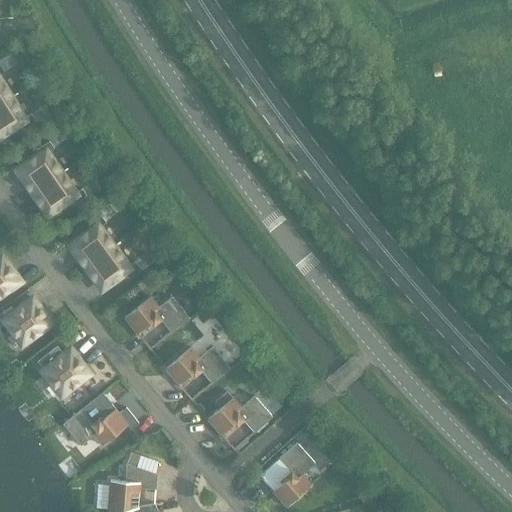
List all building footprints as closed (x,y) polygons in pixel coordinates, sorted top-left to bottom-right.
[(0,104),(10,98),(0,82),(0,75),(5,72),(0,65),(0,104)] [(10,98),(0,104),(0,135),(19,123),(23,130),(36,121),(31,114),(23,119),(10,98)] [(40,156),(19,171),(33,192),(60,174),(46,153),(54,148),(49,141),(36,150),(40,156)] [(60,174),(33,192),(48,214),(70,199),(74,205),(87,196),(82,189),(74,194),(60,174)] [(92,230),(71,246),(87,267),(113,247),(98,228),(106,222),(101,215),(88,225),(92,230)] [(113,247),(87,267),(102,288),(123,272),(128,278),(140,268),(135,262),(128,267),(113,247)] [(1,259),(0,259),(0,294),(18,281),(1,259)] [(150,297),(125,317),(150,349),(189,318),(172,296),(159,307),(150,297)] [(32,301),(5,320),(22,343),(49,324),(32,301)] [(207,308),(198,316),(204,323),(213,315),(207,308)] [(57,346),(37,361),(45,371),(44,372),(61,394),(87,374),(70,351),(64,356),(57,346)] [(191,348),(165,369),(191,400),(230,368),(212,347),(199,358),(191,348)] [(102,393),(63,424),(81,445),(94,435),(102,445),(127,425),(130,429),(139,423),(126,407),(119,413),(102,393)] [(232,397),(207,419),(234,450),(272,417),(254,396),(241,407),(232,397)] [(297,442),(259,476),(286,506),(311,484),(302,475),(315,463),(297,442)] [(130,456),(127,463),(136,467),(141,455),(130,456)] [(97,484),(96,508),(108,509),(107,511),(118,511),(123,511),(131,509),(132,494),(138,495),(138,489),(142,489),(156,490),(157,474),(155,473),(136,467),(127,463),(126,463),(125,481),(110,480),(110,485),(97,484)]
